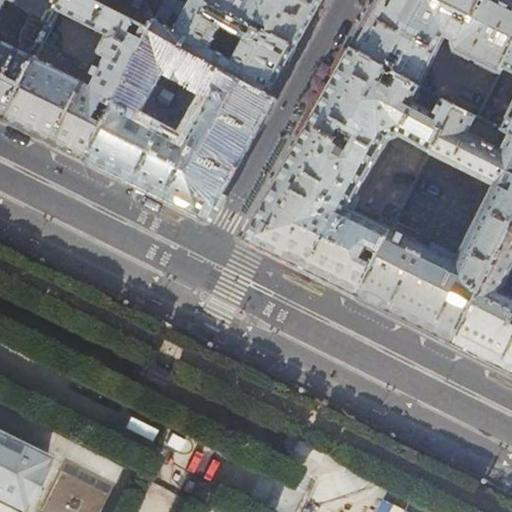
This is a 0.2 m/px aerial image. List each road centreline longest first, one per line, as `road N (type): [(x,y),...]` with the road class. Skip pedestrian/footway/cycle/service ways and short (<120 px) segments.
road 1 (tertiary): [(511,396),(212,245)]
road 2 (residential): [(350,0),(212,245)]
road 3 (tertiary): [(212,245),(0,142)]
